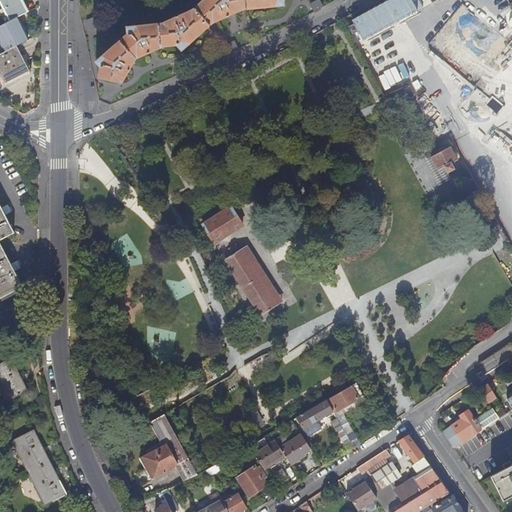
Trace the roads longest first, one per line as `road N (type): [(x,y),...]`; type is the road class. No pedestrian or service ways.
road 1 (residential): [(351,0),(101,119),(60,130)]
road 2 (residential): [(58,338),(60,130)]
road 3 (residential): [(114,511),(67,399),(58,338)]
road 4 (residential): [(415,414),(271,511)]
road 5 (residential): [(60,130),(59,0)]
